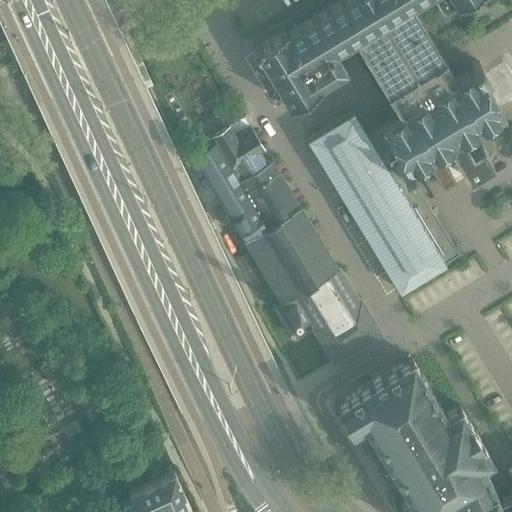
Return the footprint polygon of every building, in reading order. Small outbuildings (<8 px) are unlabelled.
[(15,39),(10,42),(15,51),(87,0),(62,0),(12,35),(15,39)] [(340,0),(287,33),(285,30),(253,48),(289,106),(320,87),(319,86),(346,70),(335,52),(355,40),(400,114),(367,134),(353,111),(307,139),(399,291),(445,263),(444,262),(458,253),(410,177),(411,176),(412,172),(411,170),(447,147),(467,179),(469,178),(492,163),(492,162),(481,145),(476,148),(468,135),(503,113),(488,89),(478,72),(480,71),(481,66),(479,62),(474,61),(470,63),(469,68),(471,70),(456,79),(411,6),(420,0),(434,0),(441,11),(454,3),(455,5),(463,0),(340,0)] [(295,294),(316,329),(315,329),(334,361),(379,333),(360,302),(359,303),(338,268),(339,268),(329,252),(330,251),(310,220),(302,208),(300,204),(300,205),(272,158),(270,159),(263,148),(253,131),(250,127),(235,136),(229,125),(212,136),(214,140),(191,154),(243,239),(252,255),(271,287),(281,303),(295,294)] [(451,176),(444,166),(441,161),(429,169),(438,184),(451,176)] [(220,205),(214,209),(222,224),(229,220),(220,205)] [(246,252),(239,257),(256,284),(263,280),(246,252)] [(411,356),(333,403),(349,430),(363,421),(370,433),(408,497),(395,505),(398,511),(511,511),(511,478),(510,479),(511,484),(511,493),(498,499),(483,462),(491,457),(458,403),(444,412),(411,356)] [(192,511),(173,470),(127,490),(137,511),(134,511),(192,511)]
